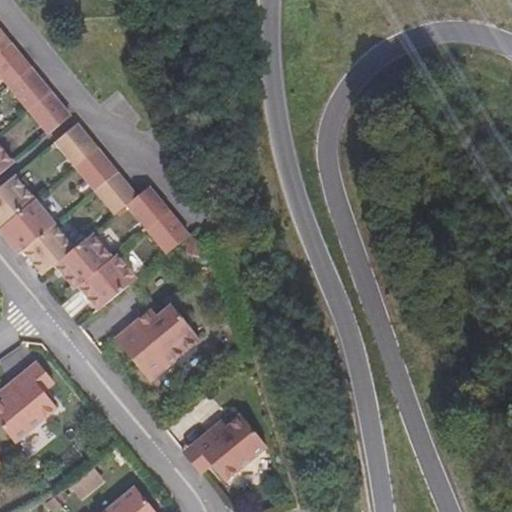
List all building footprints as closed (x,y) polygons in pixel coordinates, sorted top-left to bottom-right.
[(0,31),(0,50),(10,42),(0,31)] [(30,67),(10,42),(0,50),(0,78),(7,88),(30,67)] [(50,90),(30,67),(7,88),(25,109),(50,90)] [(70,115),(50,90),(25,109),(47,135),(70,115)] [(97,145),(78,123),(54,144),(72,166),(97,145)] [(119,171),(97,145),(72,166),(94,192),(119,171)] [(0,176),(12,166),(0,147),(0,176)] [(138,194),(119,171),(94,192),(113,215),(138,194)] [(13,179),(0,190),(0,236),(18,258),(21,254),(53,228),(13,179)] [(169,214),(148,190),(127,207),(148,231),(169,214)] [(190,239),(169,214),(148,231),(169,257),(190,239)] [(53,228),(21,254),(41,278),(53,268),(73,252),(53,228)] [(73,252),(53,268),(74,292),(78,289),(91,279),(98,273),(111,261),(91,237),(73,252)] [(91,279),(78,289),(99,314),(137,283),(115,258),(111,261),(98,273),(91,279)] [(168,308),(169,309),(156,319),(153,320),(149,313),(116,343),(150,383),(201,341),(171,305),(168,308)] [(0,403),(0,427),(14,445),(55,411),(26,375),(13,385),(17,390),(0,403)] [(197,447),(185,457),(215,493),(257,458),(231,426),(201,452),(197,447)] [(135,511),(128,502),(115,511),(135,511)]
